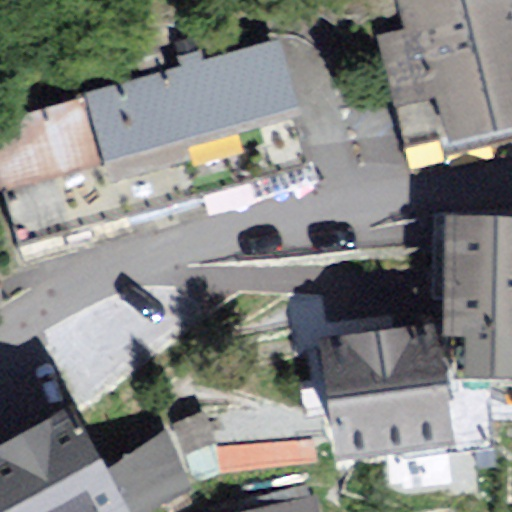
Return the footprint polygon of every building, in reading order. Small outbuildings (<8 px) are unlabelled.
[(511,0),(385,0),(402,145),(511,132),(511,0)] [(293,45),(98,98),(124,190),(318,137),(293,45)] [(98,98),(0,125),(0,157),(17,219),(124,190),(98,98)] [(511,229),(449,227),(444,355),(464,356),(463,391),(511,392),(511,229)] [(322,359),(338,471),(456,455),(448,394),(441,343),(322,359)] [(75,420),(0,457),(0,511),(121,511),(102,471),(75,420)] [(167,440),(102,471),(121,511),(184,511),(199,505),(167,440)] [(242,511),(319,511),(315,494),(242,511)]
